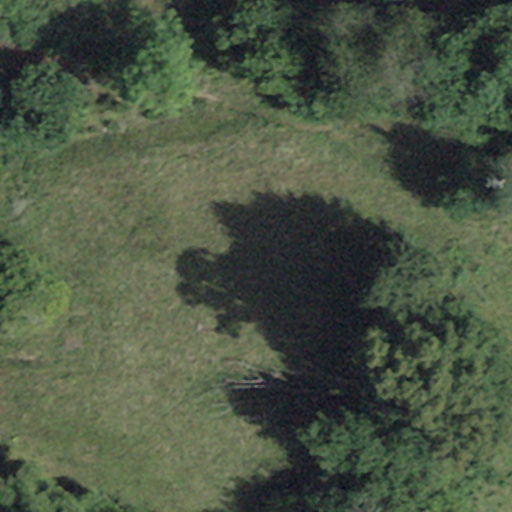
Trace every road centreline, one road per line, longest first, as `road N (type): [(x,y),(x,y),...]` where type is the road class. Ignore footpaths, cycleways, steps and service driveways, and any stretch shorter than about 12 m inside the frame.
road 1 (track): [(467,194),(354,142),(301,104),(101,0)]
road 2 (track): [(0,157),(97,152),(301,104)]
